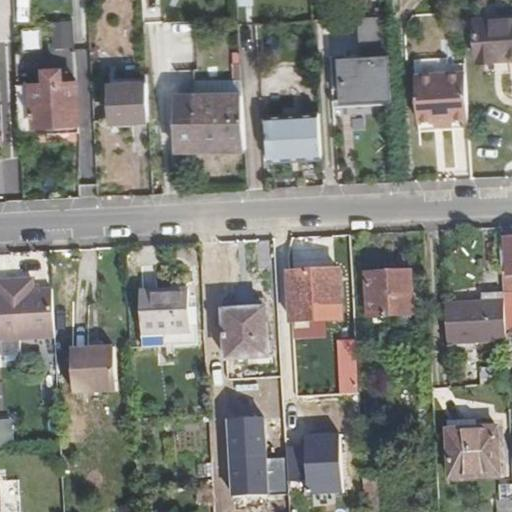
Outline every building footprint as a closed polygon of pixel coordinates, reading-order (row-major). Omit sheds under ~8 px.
[(56,11),(57,47),(75,46),(74,11),(56,11)] [(511,13),(475,15),(476,55),(511,53),(511,13)] [(344,103),(398,101),(396,51),(388,51),(386,14),(361,16),(363,53),(342,54),(344,103)] [(335,99),(343,99),(342,55),(334,55),(335,99)] [(467,118),(464,69),(413,73),(415,121),(432,120),(432,125),(452,124),(452,119),(467,118)] [(43,83),(15,84),(17,127),(77,125),(75,82),(60,82),(60,70),(43,70),(43,83)] [(147,91),(147,84),(109,85),(111,124),(149,124),(147,91)] [(245,148),(242,94),(173,99),(175,151),(245,148)] [(269,161),(288,160),(288,155),(301,155),(301,159),(323,158),(320,113),(266,115),(269,161)] [(289,273),(291,322),(339,320),(337,271),(289,273)] [(365,274),(366,315),(411,314),(409,272),(365,274)] [(0,341),(55,338),(52,291),(32,292),(31,282),(0,283),(0,341)] [(181,346),(181,334),(198,334),(197,289),(142,291),(144,347),(181,346)] [(473,339),(493,338),(504,337),(502,293),(481,294),(481,303),(446,304),(448,350),(473,348),(473,339)] [(69,297),(71,333),(104,333),(104,338),(114,338),(113,330),(110,330),(109,296),(69,297)] [(223,355),(266,354),(265,307),(221,309),(223,355)] [(292,333),(282,333),(282,356),(292,356),(292,333)] [(504,337),(493,338),(493,356),(505,356),(504,337)] [(356,379),(354,342),(336,343),(338,380),(356,379)] [(113,348),(70,351),(73,394),(116,391),(113,348)] [(506,372),(505,356),(493,356),(494,373),(506,372)] [(506,372),(494,373),(486,373),(487,385),(507,384),(506,372)] [(464,387),(475,386),(475,378),(463,378),(464,387)] [(283,413),(281,380),(251,381),(253,414),(283,413)] [(448,426),(451,476),(500,474),(498,424),(448,426)] [(511,511),(511,497),(495,499),(494,506),(494,511),(511,511)]
